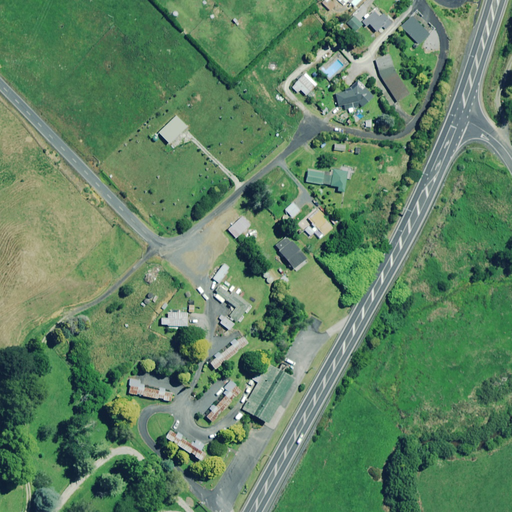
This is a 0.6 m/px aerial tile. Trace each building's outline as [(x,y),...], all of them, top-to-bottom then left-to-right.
[(334,5),(328,0),(323,0),(321,3),(329,11),(334,5)] [(373,11),(362,21),(366,26),(367,24),(375,32),(381,27),(384,30),(391,24),(380,12),(376,15),(373,11)] [(362,25),(354,16),(347,23),(354,31),(362,25)] [(429,35),(408,16),(399,26),(419,45),(429,35)] [(377,75),(394,102),(405,94),(391,68),(386,56),(373,59),(377,75)] [(314,85),(303,74),(291,88),(296,92),(299,89),(305,95),(314,85)] [(357,107),(356,102),(361,107),(372,98),(357,80),(348,88),(344,89),(343,92),(334,94),(337,107),(343,105),(344,110),(357,107)] [(382,117),(380,121),(388,125),(393,116),(387,113),(385,118),(382,117)] [(358,119),(354,115),(350,120),(355,123),(358,119)] [(370,126),(370,121),(365,120),(364,126),(362,126),(362,128),(371,129),(371,127),(370,126)] [(349,179),(351,169),(342,167),(342,171),(332,169),(332,173),(307,169),(305,182),(337,187),(336,191),(343,192),(345,178),(349,179)] [(299,211),(291,203),(284,210),(291,218),(299,211)] [(316,210),(306,218),(310,223),(309,224),(312,227),(310,229),(308,226),(303,229),(309,236),(314,232),(319,239),(331,229),(316,210)] [(249,225),(241,217),(227,230),(235,238),(249,225)] [(284,237),(274,246),(278,250),(277,251),(295,272),(307,262),(290,241),(288,242),(284,237)] [(212,279),(218,284),(227,272),(226,271),(229,267),(224,263),(212,279)] [(229,318),(228,319),(231,321),(232,320),(235,323),(236,321),(238,323),(243,317),(240,315),(244,311),(246,313),(251,307),(229,290),(226,293),(218,287),(214,292),(235,308),(228,317),(229,318)] [(180,313),(180,310),(170,310),(170,313),(167,312),(167,319),(160,319),(160,325),(167,325),(167,329),(178,329),(178,326),(185,327),(186,314),(180,313)] [(233,324),(221,315),(218,318),(221,320),(219,323),(228,330),(233,324)] [(244,342),(238,335),(205,361),(210,368),(244,342)] [(292,377),(268,364),(241,409),(264,423),(292,377)] [(207,423),(237,390),(230,384),(200,416),(207,423)] [(171,393),(132,387),(131,396),(170,402),(171,393)] [(200,454),(167,429),(163,435),(196,460),(200,454)]
